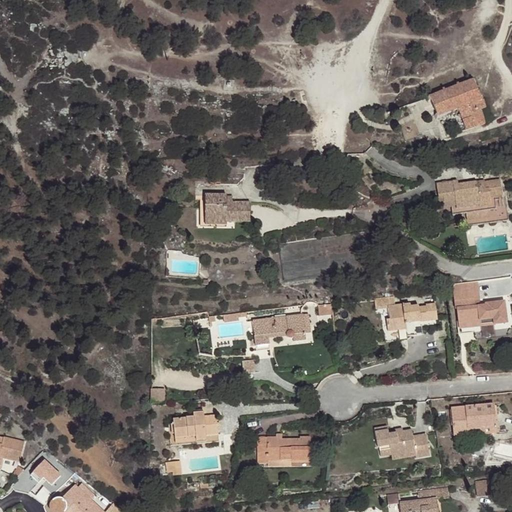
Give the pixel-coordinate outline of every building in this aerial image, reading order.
[(457,129),(458,133),(466,130),(467,131),(487,124),(483,109),(488,107),(485,99),(483,100),(473,79),(431,96),(439,117),(452,112),(453,115),(456,113),(455,111),(459,109),(464,126),(457,129)] [(511,175),(511,162),(497,164),(499,177),(511,175)] [(436,184),(437,197),(441,197),(442,201),(463,199),(464,205),(456,206),(456,210),(465,209),(467,220),(488,217),(487,207),(491,207),(489,198),(502,196),(499,180),(484,183),(484,181),(458,185),(457,181),(436,184)] [(226,203),(226,197),(226,195),(205,195),(205,211),(201,211),(201,225),(226,225),(227,222),(250,222),(250,203),(232,203),(226,203)] [(441,197),(437,197),(439,208),(456,206),(464,205),(463,199),(442,201),(441,197)] [(467,328),(480,327),(479,320),(494,319),(494,325),(506,324),(504,302),(486,304),(487,306),(479,307),(478,299),(456,301),(458,321),(466,321),(467,328)] [(409,304),(388,307),(389,319),(386,319),(388,332),(385,332),(386,343),(408,340),(407,336),(423,335),(421,321),(437,319),(435,303),(425,304),(426,307),(410,309),(409,304)] [(319,316),(332,314),(330,305),(318,307),(319,316)] [(238,318),(238,314),(222,315),(224,323),(239,321),(238,318)] [(309,314),(303,315),(305,333),(311,333),(309,314)] [(270,344),(270,339),(269,335),(286,333),(286,336),(288,339),(293,339),(293,342),(306,340),(305,333),(303,315),(252,322),(255,346),(270,344)] [(254,365),(243,366),(244,377),(256,377),(254,365)] [(453,436),(468,435),(467,428),(495,426),(493,405),(450,408),(453,436)] [(172,419),(174,440),(195,438),(195,442),(206,441),(205,435),(218,435),(215,415),(203,416),(203,412),(192,413),(193,417),(172,419)] [(467,428),(468,435),(496,433),(495,426),(467,428)] [(402,433),(395,434),(388,436),(387,427),(373,430),(377,448),(379,448),(380,457),(390,455),(404,452),(406,458),(415,456),(415,459),(429,456),(424,434),(412,437),(412,435),(403,437),(402,433)] [(0,456),(3,457),(19,461),(24,442),(0,436),(0,456)] [(275,440),(275,438),(256,438),(256,464),(267,464),(266,461),(290,461),(309,460),(309,437),(298,437),(298,439),(281,440),(275,440)] [(404,452),(390,455),(391,461),(406,458),(404,452)] [(169,474),(183,472),(181,461),(167,463),(169,474)] [(44,462),(31,476),(39,483),(44,478),(52,486),(60,477),(44,462)] [(104,496),(84,479),(79,485),(111,511),(123,511),(104,496)] [(494,495),(493,479),(477,480),(478,496),(494,495)] [(65,511),(69,508),(73,511),(102,511),(74,485),(61,500),(60,500),(58,500),(56,500),(54,501),(52,503),(51,506),(51,508),(52,511),(65,511)] [(448,499),(447,488),(418,491),(419,502),(399,504),(400,511),(437,511),(436,500),(448,499)] [(398,493),(389,495),(390,503),(399,502),(398,493)]
